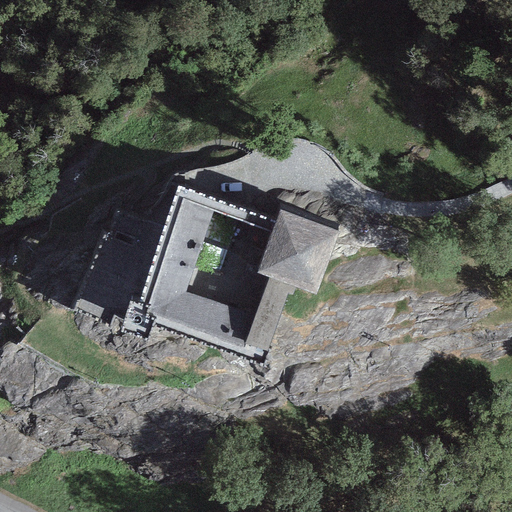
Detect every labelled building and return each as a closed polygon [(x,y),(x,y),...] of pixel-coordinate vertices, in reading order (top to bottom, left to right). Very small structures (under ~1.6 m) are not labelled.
[(214,213),(182,201),(147,309),(150,310),(149,315),(186,293),(214,213)] [(340,234),(278,210),(274,223),(271,233),(256,277),(268,281),(291,290),(316,299),(331,259),(340,234)] [(291,290),(268,281),(255,318),(244,348),(267,356),(291,290)] [(255,318),(186,293),(149,315),(244,348),(255,318)] [(138,307),(129,305),(125,321),(120,339),(150,348),(155,331),(156,328),(157,324),(147,321),(149,315),(150,310),(147,309),(138,307)]
